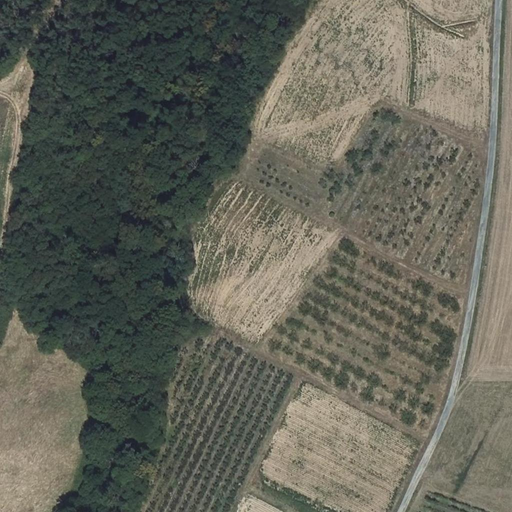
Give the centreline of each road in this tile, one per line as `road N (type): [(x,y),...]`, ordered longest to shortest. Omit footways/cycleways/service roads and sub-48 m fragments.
road 1 (unclassified): [(501,0),(480,248),(454,386),(398,511)]
road 2 (track): [(0,93),(18,121),(0,255)]
